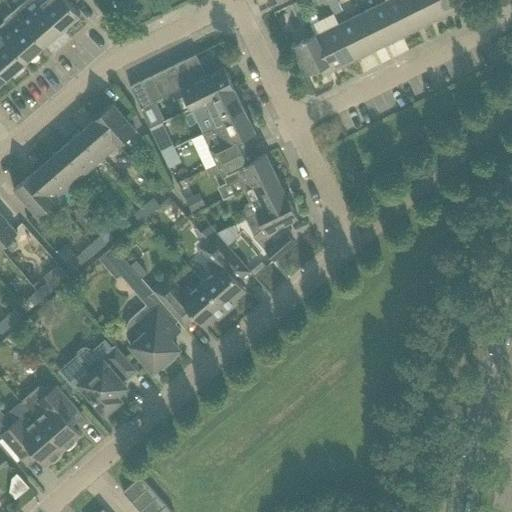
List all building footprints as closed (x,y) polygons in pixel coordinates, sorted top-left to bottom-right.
[(35,0),(24,0),(13,10),(44,46),(62,30),(40,3),(39,4),(35,0)] [(43,0),(40,3),(62,30),(80,14),(67,0),(43,0)] [(412,0),(387,0),(384,1),(402,36),(425,25),(412,0)] [(440,0),(412,0),(425,25),(449,13),(445,6),(444,7),(440,0)] [(440,0),(444,7),(445,6),(449,13),(457,9),(454,2),(458,0),(440,0)] [(290,5),(295,15),(303,11),(298,1),(290,5)] [(384,1),(361,13),(379,48),(402,36),(384,1)] [(2,22),(0,24),(0,32),(25,62),(44,46),(13,10),(4,18),(2,22)] [(361,13),(338,24),(356,59),(379,48),(361,13)] [(338,24),(316,35),(329,63),(328,64),(332,71),(356,59),(338,24)] [(0,70),(7,78),(25,62),(0,32),(0,70)] [(329,63),(316,35),(315,34),(292,46),(292,45),(290,46),(292,50),(292,49),(304,72),(303,72),(305,76),(307,75),(306,75),(320,68),(323,75),(332,71),(328,64),(329,63)] [(184,59),(195,81),(206,75),(196,54),(184,59)] [(184,86),(195,81),(184,59),(173,65),(184,86)] [(181,87),(184,86),(173,65),(163,70),(173,91),(181,87)] [(191,107),(194,105),(202,102),(233,87),(234,88),(234,87),(224,66),(206,75),(195,81),(184,86),(181,87),(191,107)] [(162,97),(173,91),(163,70),(152,75),(162,97)] [(151,102),(162,97),(152,75),(141,80),(151,102)] [(140,107),(151,102),(141,80),(130,86),(140,107)] [(208,115),(214,127),(245,112),(233,87),(202,102),(194,105),(194,106),(201,118),(208,115)] [(112,103),(96,117),(119,144),(136,130),(112,103)] [(144,116),(150,128),(158,124),(152,112),(144,116)] [(249,148),(244,137),(255,131),(245,112),(214,127),(191,138),(206,169),(217,163),(229,158),(249,148)] [(95,119),(79,132),(102,158),(118,145),(119,144),(96,117),(94,118),(95,119)] [(158,124),(150,128),(155,139),(163,135),(158,124)] [(79,132),(63,146),(86,172),(102,158),(79,132)] [(63,146),(47,161),(69,187),(86,172),(63,146)] [(238,176),(244,188),(275,173),(265,153),(254,158),(249,148),(229,158),(217,163),(222,175),(226,182),(238,176)] [(31,173),(30,174),(53,202),(54,201),(54,200),(69,187),(47,161),(31,174),(31,173)] [(259,197),(264,208),(265,209),(288,198),(287,197),(275,173),(244,188),(250,201),(259,197)] [(53,202),(30,174),(13,189),(37,216),(53,202)] [(154,184),(162,194),(169,188),(160,178),(154,184)] [(197,196),(186,201),(192,214),(203,208),(197,196)] [(153,198),(144,206),(150,213),(159,204),(153,198)] [(265,209),(264,208),(256,213),(263,227),(252,236),(261,245),(274,260),(294,243),(287,235),(291,232),(286,223),(298,217),(288,198),(265,209)] [(150,213),(144,206),(134,214),(140,221),(150,213)] [(0,212),(0,246),(1,247),(17,233),(0,212)] [(114,224),(119,231),(129,222),(123,215),(114,224)] [(201,233),(207,240),(216,231),(210,225),(201,233)] [(212,272),(202,281),(228,311),(237,302),(235,299),(246,290),(238,281),(250,271),(238,257),(225,242),(216,232),(200,247),(213,262),(208,266),(212,272)] [(100,236),(91,244),(97,250),(106,242),(100,236)] [(97,250),(91,244),(67,264),(73,270),(87,259),(97,250)] [(100,257),(117,277),(131,265),(113,245),(100,257)] [(262,261),(250,271),(254,276),(255,276),(266,266),(262,261)] [(171,311),(170,312),(175,317),(187,307),(204,326),(215,317),(218,320),(228,311),(202,281),(191,290),(186,285),(181,289),(168,274),(152,288),(151,289),(171,311)] [(171,311),(151,289),(152,288),(142,277),(131,286),(146,303),(132,316),(129,319),(128,322),(127,324),(126,327),(126,332),(126,337),(128,339),(129,342),(131,344),(153,370),(159,364),(162,368),(175,356),(172,353),(179,348),(171,339),(184,327),(175,317),(170,312),(171,311)] [(47,282),(38,290),(43,296),(53,288),(47,282)] [(43,296),(38,290),(28,298),(34,305),(43,296)] [(14,310),(5,318),(11,325),(20,316),(14,310)] [(11,325),(5,318),(0,322),(0,331),(1,333),(11,325)] [(79,361),(72,367),(72,374),(79,382),(105,412),(120,399),(116,394),(126,386),(122,380),(125,378),(136,369),(116,345),(112,349),(105,341),(93,351),(89,347),(86,346),(81,347),(78,350),(76,355),(77,359),(79,361)] [(30,394),(21,402),(63,449),(66,446),(67,448),(72,446),(74,444),(76,440),(75,438),(81,433),(67,418),(78,409),(56,384),(37,402),(30,394)] [(63,449),(21,402),(4,416),(11,424),(0,434),(0,435),(21,459),(31,450),(44,465),(50,460),(52,461),(56,459),(58,457),(61,453),(60,452),(63,449)] [(15,473),(2,488),(14,498),(26,483),(15,473)] [(122,491),(131,501),(149,486),(140,475),(122,491)] [(131,501),(139,511),(157,495),(149,486),(131,501)] [(139,511),(140,511),(156,511),(166,504),(157,495),(139,511)]
